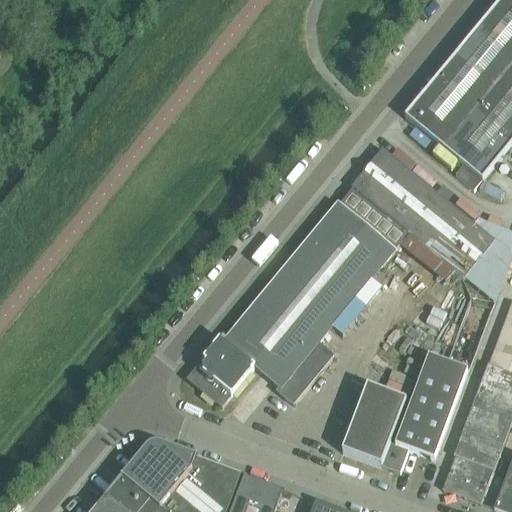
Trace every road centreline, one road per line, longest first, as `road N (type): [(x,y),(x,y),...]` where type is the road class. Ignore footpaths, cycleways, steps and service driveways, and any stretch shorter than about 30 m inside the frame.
road 1 (unclassified): [(133,397),(464,0)]
road 2 (unclassified): [(133,397),(174,425),(395,511)]
road 3 (unclassified): [(40,511),(133,397)]
